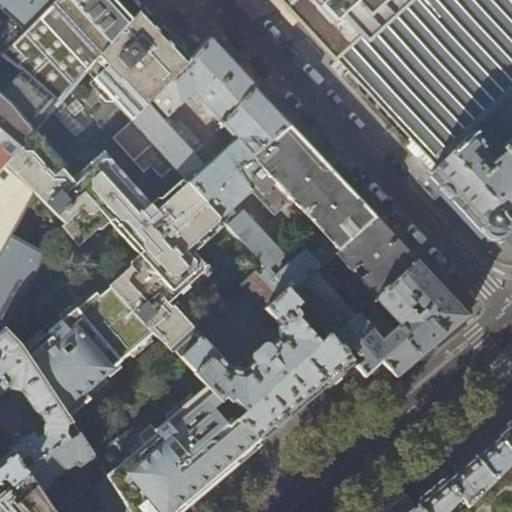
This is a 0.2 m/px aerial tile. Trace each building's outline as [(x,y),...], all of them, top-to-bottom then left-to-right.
[(0,0),(0,131),(18,147),(33,131),(60,102),(6,55),(55,0),(0,0)] [(132,0),(55,0),(6,55),(60,102),(86,71),(141,10),(141,8),(132,0)] [(511,0),(269,0),(274,5),(280,0),(281,0),(304,25),(320,42),(313,47),(323,58),(330,53),(337,61),(330,66),(341,77),(348,72),(363,88),(420,150),(427,157),(420,163),(431,175),(437,169),(472,134),(490,117),(511,94),(511,0)] [(167,87),(191,61),(180,49),(162,31),(141,10),(86,71),(93,78),(88,84),(105,100),(113,101),(116,99),(119,102),(134,118),(132,120),(134,122),(167,87)] [(210,40),(167,87),(134,122),(174,165),(189,181),(206,201),(290,125),(272,107),(239,71),(210,40)] [(511,94),(490,117),(509,141),(500,148),(502,150),(497,154),(501,158),(495,164),(483,151),(486,149),(472,134),(437,169),(431,175),(455,201),(487,235),(502,236),(507,232),(511,227),(511,94)] [(174,165),(134,122),(132,120),(134,118),(119,102),(116,99),(113,101),(116,104),(131,121),(112,138),(143,171),(149,166),(160,177),(174,165)] [(206,201),(223,219),(251,250),(268,269),(287,289),(288,291),(291,294),(318,270),(336,254),(376,219),(360,201),(312,150),(290,125),(206,201)] [(0,168),(4,164),(18,147),(0,131),(0,168)] [(193,252),(222,227),(218,223),(223,219),(206,201),(189,181),(185,185),(165,202),(162,198),(158,197),(151,204),(106,156),(98,155),(71,179),(62,170),(41,147),(41,139),(33,131),(18,147),(4,164),(67,222),(61,227),(77,246),(96,228),(101,229),(109,221),(138,255),(131,262),(130,267),(109,286),(110,286),(150,330),(173,352),(196,331),(173,306),(171,307),(168,303),(202,271),(202,264),(193,252)] [(67,166),(41,139),(41,147),(62,170),(67,166)] [(0,336),(5,332),(60,226),(61,227),(67,222),(4,164),(0,168),(0,336)] [(165,202),(185,185),(181,181),(162,198),(165,202)] [(394,378),(467,317),(447,294),(438,283),(418,260),(398,237),(376,219),(336,254),(402,325),(384,342),(318,270),(291,294),(302,305),(301,306),(329,336),(330,335),(346,355),(355,347),(365,359),(357,367),(365,377),(364,378),(365,378),(394,378)] [(244,289),(268,269),(251,250),(228,270),(244,289)] [(287,289),(268,269),(244,289),(263,310),(268,305),(287,289)] [(147,333),(150,330),(110,286),(100,295),(97,291),(76,308),(75,307),(72,310),(63,318),(41,337),(26,350),(23,352),(65,415),(85,398),(80,391),(88,383),(101,373),(105,369),(116,360),(129,349),(147,333)] [(302,305),(291,294),(288,291),(270,306),(265,311),(281,328),(279,331),(279,334),(280,336),(281,338),(270,348),(268,346),(264,346),(254,355),(252,358),(254,362),(242,372),(241,370),(238,369),(234,369),(232,371),(196,331),(173,352),(206,387),(242,425),(244,424),(261,440),(306,401),(319,390),(353,362),(346,355),(330,335),(329,336),(301,306),(302,305)] [(63,318),(72,310),(68,305),(59,313),(63,318)] [(0,392),(15,383),(43,424),(42,431),(35,436),(31,431),(8,446),(10,450),(17,460),(28,454),(33,462),(23,469),(26,474),(38,491),(53,482),(51,478),(75,462),(78,465),(92,456),(90,453),(77,433),(69,438),(65,433),(64,423),(69,421),(65,415),(23,352),(20,348),(5,332),(0,336),(0,353),(1,354),(0,358),(0,392)] [(26,350),(41,337),(37,332),(22,346),(26,350)] [(133,354),(151,339),(147,333),(129,349),(133,354)] [(110,375),(120,366),(116,360),(105,369),(110,375)] [(93,389),(106,379),(101,373),(88,383),(93,389)] [(261,440),(244,424),(242,425),(206,387),(196,395),(184,405),(179,409),(168,418),(152,430),(149,433),(151,436),(144,441),(143,439),(139,441),(134,435),(128,428),(90,453),(92,456),(105,476),(128,511),(175,511),(204,488),(248,451),(261,440)] [(184,405),(196,395),(192,391),(180,401),(184,405)] [(168,418),(179,409),(175,404),(164,413),(168,418)] [(511,422),(478,452),(473,456),(492,480),(511,459),(511,422)] [(151,436),(149,433),(152,430),(147,424),(134,435),(139,441),(143,439),(144,441),(151,436)] [(23,469),(17,460),(10,450),(0,458),(0,495),(26,474),(23,469)] [(422,511),(458,511),(492,480),(473,456),(422,499),(416,504),(422,511)] [(511,511),(511,459),(492,480),(458,511),(511,511)] [(51,511),(38,491),(26,474),(0,495),(0,511),(51,511)] [(114,511),(128,511),(105,476),(96,483),(114,511)]
